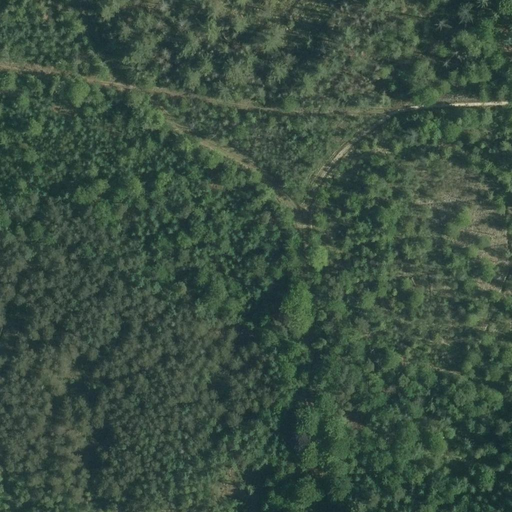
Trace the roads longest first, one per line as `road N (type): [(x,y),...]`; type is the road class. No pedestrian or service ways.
road 1 (track): [(387,106),(333,155),(305,205),(329,511)]
road 2 (track): [(387,106),(198,94),(0,62)]
road 3 (track): [(306,214),(273,180),(131,83),(85,0)]
road 4 (track): [(511,103),(387,106)]
